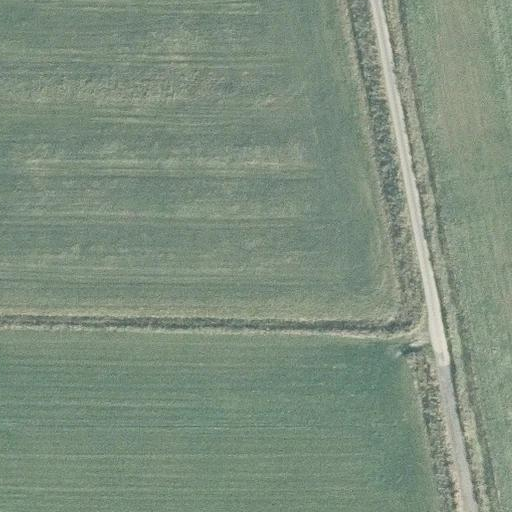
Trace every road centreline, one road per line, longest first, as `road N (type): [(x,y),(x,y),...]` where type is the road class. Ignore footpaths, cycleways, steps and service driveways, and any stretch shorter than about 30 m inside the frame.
road 1 (unclassified): [(376,0),(438,341)]
road 2 (track): [(438,341),(470,511)]
